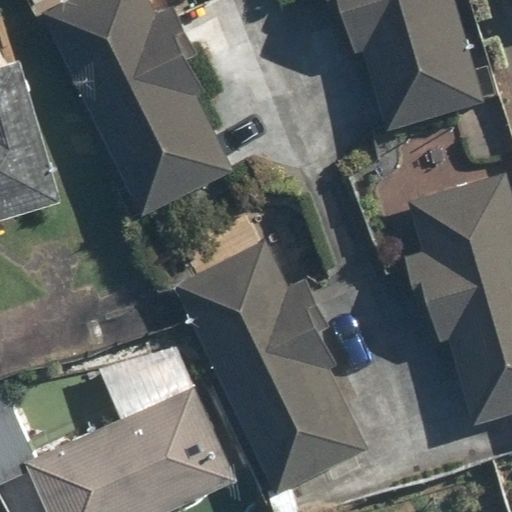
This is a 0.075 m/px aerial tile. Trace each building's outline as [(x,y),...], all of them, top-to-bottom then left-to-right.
[(152,0),(63,0),(49,7),(142,209),(234,167),(199,90),(208,86),(170,2),(156,8),(152,0)] [(456,0),(345,0),(358,46),(368,44),(388,122),(482,98),(456,0)] [(0,217),(66,198),(23,56),(0,63),(0,217)] [(425,246),(409,251),(432,334),(446,330),(472,420),(511,408),(511,181),(508,169),(411,196),(425,246)] [(263,235),(175,279),(280,489),(368,445),(330,369),(347,360),(303,273),(286,282),(263,235)] [(52,511),(166,511),(241,481),(200,385),(34,455),(7,391),(0,394),(0,480),(33,467),(52,511)]
